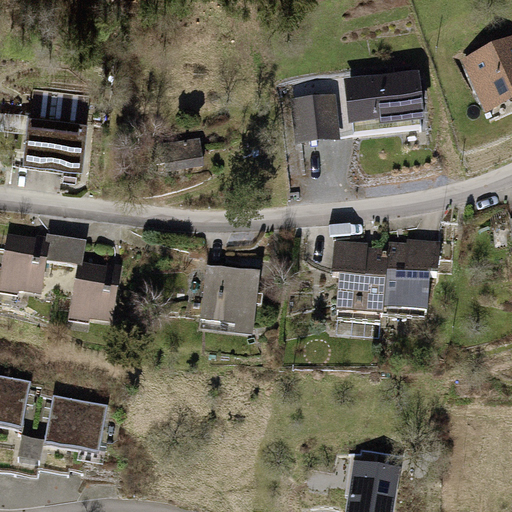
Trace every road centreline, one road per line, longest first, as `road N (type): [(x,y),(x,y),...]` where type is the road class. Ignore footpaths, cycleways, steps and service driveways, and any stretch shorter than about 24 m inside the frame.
road 1 (residential): [(0,197),(177,224),(248,222),(419,204),(511,176)]
road 2 (residential): [(0,511),(153,511)]
